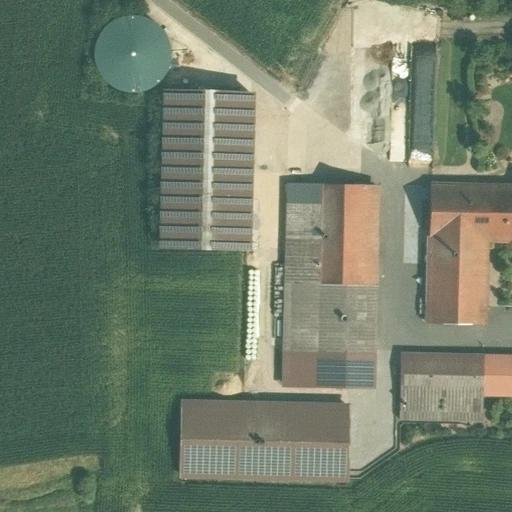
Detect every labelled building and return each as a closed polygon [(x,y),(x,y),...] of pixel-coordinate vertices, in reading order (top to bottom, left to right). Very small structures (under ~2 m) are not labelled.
[(108,3),(83,18),(74,41),(79,62),(98,80),(123,83),(148,68),(156,43),(148,19),(131,6),(108,3)] [(252,98),(158,97),(157,252),(250,253),(252,98)] [(432,167),(433,112),(411,112),(411,167),(432,167)] [(494,328),(496,254),(511,254),(511,186),(429,185),(427,253),(426,327),(494,328)] [(375,355),(379,188),(288,186),(285,353),(375,355)] [(481,355),(399,354),(398,423),(479,424),(481,355)] [(350,404),(177,401),(176,485),(349,488),(350,404)]
